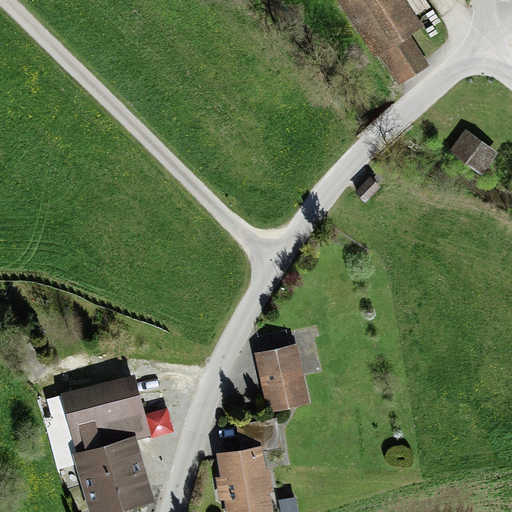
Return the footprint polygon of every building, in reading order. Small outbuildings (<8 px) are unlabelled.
[(402,37),(420,25),(403,0),(340,0),(376,54),(383,50),(400,77),(419,65),(402,37)] [(378,185),(370,178),(357,191),(365,199),(378,185)] [(303,398),(291,347),(261,354),(274,405),(303,398)] [(130,411),(121,381),(39,398),(59,468),(80,462),(93,506),(147,491),(131,436),(148,431),(141,408),(130,411)] [(232,511),(253,511),(267,510),(264,489),(271,488),(267,470),(260,471),(257,451),(280,447),(275,417),(246,422),(251,451),(223,456),(232,511)]
